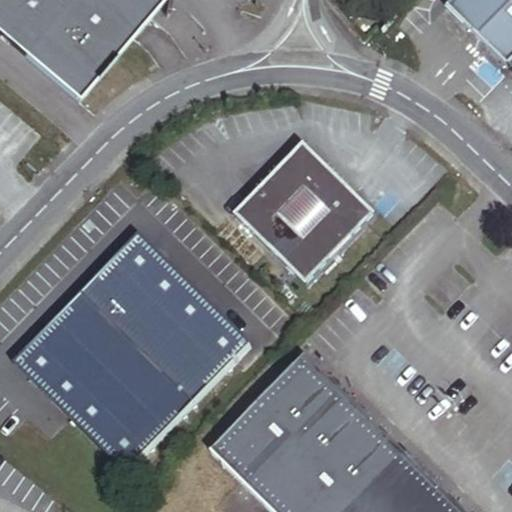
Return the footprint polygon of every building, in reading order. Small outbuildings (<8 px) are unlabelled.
[(169,1),(168,0),(0,0),(0,40),(81,107),(169,1)] [(511,0),(451,0),(433,19),(511,93),(511,0)] [(369,218),(296,153),(228,228),(301,293),(369,218)] [(256,347),(139,237),(19,363),(135,473),(256,347)] [(460,511),(307,364),(208,466),(255,511),(460,511)]
